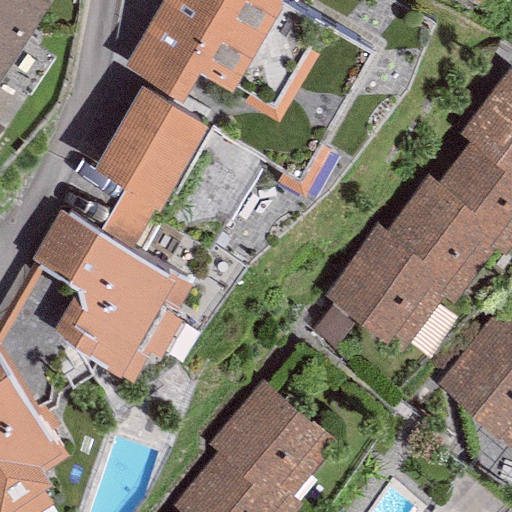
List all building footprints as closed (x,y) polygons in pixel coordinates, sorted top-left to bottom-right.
[(48,0),(0,0),(0,79),(51,2),(48,0)] [(280,0),(160,0),(121,65),(180,101),(199,68),(230,89),(281,4),(280,0)] [(468,124),(511,156),(511,67),(510,66),(468,124)] [(208,123),(141,84),(92,167),(158,207),(208,123)] [(503,234),(494,246),(505,254),(511,243),(511,156),(468,124),(459,136),(468,143),(437,186),(503,234)] [(437,186),(427,178),(385,234),(454,285),(444,298),(451,303),(494,246),(503,234),(437,186)] [(176,279),(60,210),(29,260),(78,289),(52,333),(119,373),(176,279)] [(385,234),(375,226),(322,295),(386,344),(393,334),(408,345),(444,298),(454,285),(385,234)] [(511,315),(501,329),(511,338),(511,315)] [(511,338),(501,329),(491,321),(436,387),(509,448),(511,443),(511,338)] [(0,511),(37,511),(52,502),(44,490),(51,484),(44,470),(66,458),(0,362),(0,511)] [(207,447),(216,455),(277,504),(288,492),(289,493),(334,438),(262,379),(207,447)] [(173,509),(177,511),(292,511),(300,502),(289,493),(288,492),(277,504),(216,455),(173,509)]
